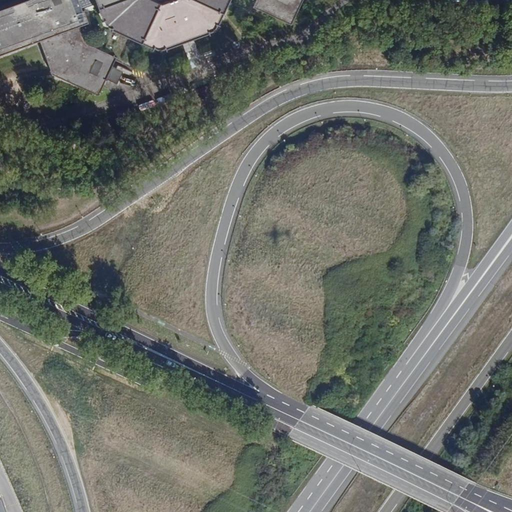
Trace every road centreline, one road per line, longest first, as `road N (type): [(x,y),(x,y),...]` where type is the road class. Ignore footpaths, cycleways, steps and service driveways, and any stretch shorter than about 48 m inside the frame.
road 1 (primary): [(280,412),(214,323),(216,253),(242,172),(267,138),(337,105),(381,109),(415,124),(447,156),(465,191),(461,264),(410,349),(412,368)]
road 2 (primary): [(511,85),(342,81),(291,94),(157,180)]
road 3 (primary): [(0,285),(249,398)]
road 4 (primary): [(386,511),(511,341)]
road 5 (primary): [(456,497),(280,412)]
road 6 (primary): [(0,344),(67,451),(82,511)]
road 7 (secondary): [(412,368),(309,511)]
road 8 (primary): [(249,398),(94,316)]
road 9 (primary): [(157,180),(65,238),(0,248)]
road 10 (secondary): [(511,234),(412,368)]
road 11 (primary): [(157,180),(115,250),(94,316)]
